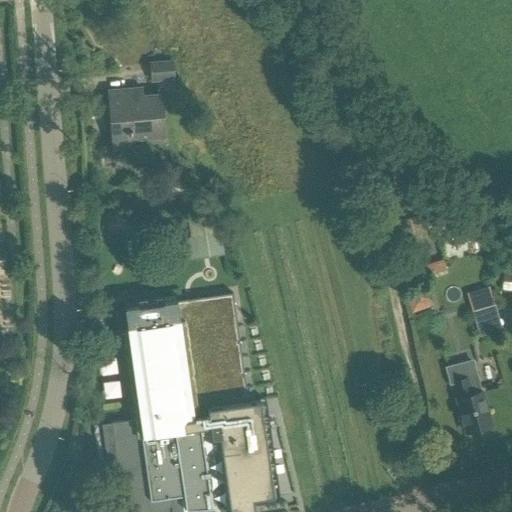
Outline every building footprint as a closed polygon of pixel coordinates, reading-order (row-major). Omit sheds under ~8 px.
[(173,60),(149,61),(151,82),(175,80),(173,60)] [(143,87),(108,91),(114,148),(133,146),(132,139),(163,136),(159,95),(144,96),(143,87)] [(449,206),(392,222),(397,240),(399,239),(401,248),(430,240),(428,234),(463,225),(460,217),(449,206)] [(190,236),(182,238),(185,260),(225,254),(219,216),(187,221),(190,236)] [(452,250),(441,254),(442,257),(447,270),(448,271),(477,259),(466,231),(447,239),(452,250)] [(418,251),(421,261),(439,256),(436,246),(418,251)] [(177,253),(166,266),(183,281),(194,269),(177,253)] [(442,257),(427,263),(432,276),(447,270),(442,257)] [(417,264),(398,270),(401,280),(420,273),(417,264)] [(485,285),(464,291),(469,309),(490,302),(485,285)] [(420,286),(402,293),(409,311),(427,304),(420,286)] [(125,420),(110,422),(122,511),(150,511),(170,509),(170,511),(240,511),(254,510),(252,498),(273,496),(259,400),(248,402),(246,387),(240,387),(232,328),(237,327),(232,293),(175,301),(124,308),(127,328),(112,330),(125,420)] [(473,358),(449,365),(458,399),(457,400),(465,433),(491,426),(482,393),(472,395),(467,378),(477,376),(473,358)]
